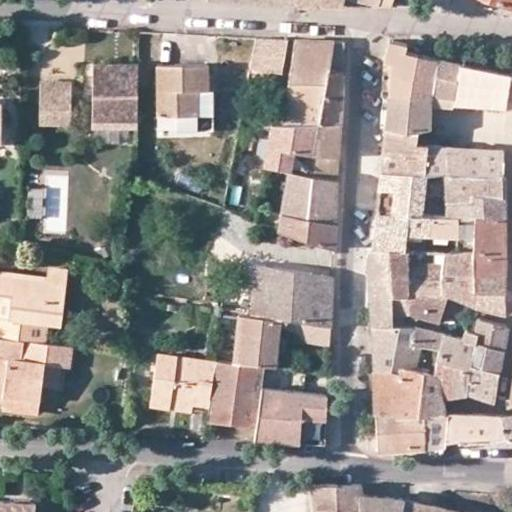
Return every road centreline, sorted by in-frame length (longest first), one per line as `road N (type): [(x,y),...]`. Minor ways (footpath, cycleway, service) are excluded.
road 1 (residential): [(363,22),(348,467)]
road 2 (residential): [(363,22),(92,8)]
road 3 (residential): [(115,452),(348,467)]
road 4 (residential): [(348,467),(511,480)]
